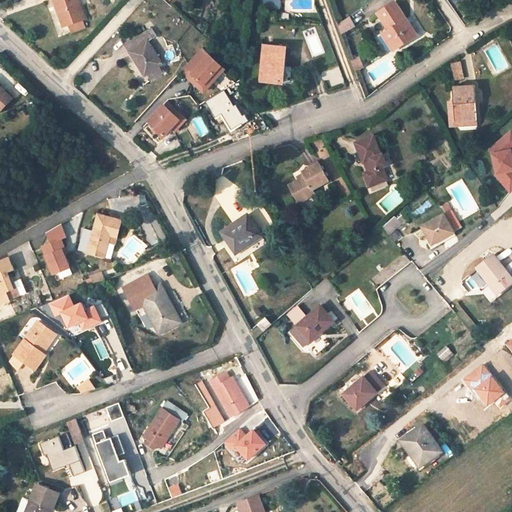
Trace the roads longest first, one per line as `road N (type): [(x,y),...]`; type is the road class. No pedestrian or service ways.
road 1 (residential): [(464,36),(362,109),(158,179)]
road 2 (residential): [(41,406),(95,397),(239,337)]
road 3 (residential): [(145,166),(1,35)]
road 4 (residential): [(239,337),(158,179)]
road 5 (residential): [(0,250),(145,166)]
road 6 (residential): [(279,411),(395,314)]
road 7 (residential): [(362,511),(279,411)]
